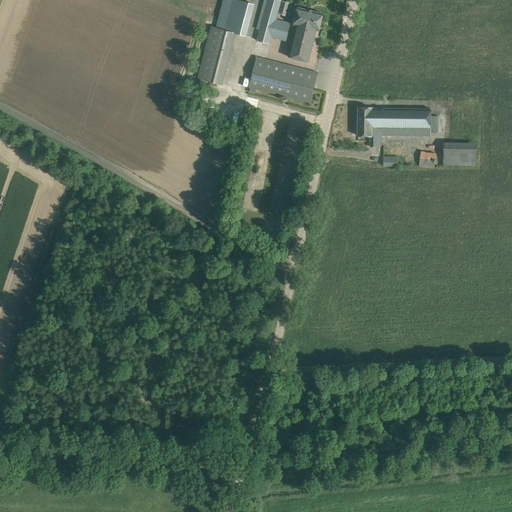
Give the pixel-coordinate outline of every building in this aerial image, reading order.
[(222,85),(236,33),(246,36),(254,4),(238,0),(223,0),(216,28),(211,26),(198,79),(222,85)] [(272,37),(286,41),(290,22),(277,19),(282,0),(281,0),(263,0),(256,28),(259,29),(256,40),(270,44),(272,37)] [(323,13),(313,11),(298,7),(294,24),(296,25),(288,57),(309,62),(316,30),(319,30),(323,13)] [(318,72),(308,70),(257,57),(249,87),(310,103),(318,72)] [(372,107),(368,108),(358,107),(358,135),(370,136),(370,146),(381,146),(381,135),(431,135),(431,132),(439,132),(439,115),(431,115),(431,108),(372,108),(372,107)] [(477,165),(477,142),(444,142),(444,165),(477,165)] [(434,168),(436,153),(421,151),(419,166),(434,168)] [(398,165),(398,156),(383,156),(383,165),(398,165)]
